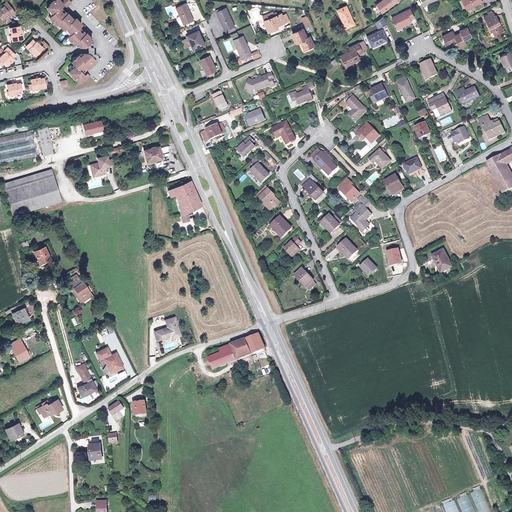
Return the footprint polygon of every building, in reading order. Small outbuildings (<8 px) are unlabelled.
[(57,9),(60,7),(62,4),(65,7),(68,4),(71,2),(68,0),(61,0),(60,2),(58,0),(53,0),(53,1),(52,0),(49,3),(49,4),(45,8),(51,14),(49,16),(54,21),(52,22),(55,25),(57,23),(62,30),(64,28),(70,34),(67,37),(73,44),(75,43),(76,45),(85,45),(91,45),(91,44),(93,42),(90,39),(91,38),(85,33),(80,37),(74,31),(78,27),(81,24),(68,11),(66,14),(62,17),(57,12),(59,11),(57,9)] [(396,0),(381,0),(375,4),(381,11),(396,0)] [(5,2),(0,5),(0,18),(4,16),(4,17),(9,14),(10,15),(13,12),(5,2)] [(186,25),(197,21),(190,4),(179,8),(183,17),(186,24),(186,25)] [(343,27),(352,23),(343,5),(335,9),(343,27)] [(62,17),(66,14),(60,7),(57,9),(59,11),(57,12),(62,17)] [(236,26),(228,7),(219,11),(227,30),(228,30),(236,26)] [(397,30),(411,23),(409,19),(413,17),(409,9),(392,18),(397,30)] [(489,27),(487,28),(491,36),(497,33),(495,29),(501,26),(495,15),(494,16),(492,12),(484,16),(489,27)] [(266,21),(269,29),(274,27),(275,30),(279,28),(278,24),(281,23),(282,24),(290,21),(287,14),(284,16),(283,14),(279,16),(278,13),(275,14),(274,13),(264,17),(266,21)] [(379,27),(387,24),(383,16),(376,21),(379,27)] [(18,25),(9,27),(12,40),(22,37),(21,29),(19,29),(18,25)] [(80,37),(85,33),(81,30),(78,27),(74,31),(80,37)] [(447,46),(456,42),(458,48),(465,45),(463,40),(470,37),(466,27),(459,30),(460,33),(454,36),(452,31),(442,35),(447,46)] [(304,49),(314,45),(310,37),(307,38),(303,29),(294,34),(297,42),(300,41),(304,49)] [(366,37),(371,47),(387,40),(382,29),(366,37)] [(193,41),(194,41),(195,44),(197,49),(207,45),(202,30),(190,35),(192,39),(193,41)] [(245,35),(235,39),(244,61),(248,59),(247,56),(253,54),(245,35)] [(193,41),(192,39),(190,40),(189,37),(184,39),(187,47),(195,44),(194,41),(193,41)] [(35,54),(42,47),(36,41),(35,41),(32,39),(25,45),(35,54)] [(358,44),(362,52),(368,49),(364,41),(358,44)] [(359,54),(362,52),(358,44),(350,48),(351,50),(341,55),(345,66),(359,59),(356,53),(359,52),(359,54)] [(5,51),(0,55),(0,57),(6,64),(12,58),(11,57),(15,54),(7,46),(4,49),(5,51)] [(501,55),(504,64),(502,64),(505,71),(511,67),(511,57),(509,51),(501,55)] [(85,63),(88,66),(88,67),(96,61),(95,60),(97,58),(94,55),(91,55),(85,54),(82,54),(79,57),(78,56),(71,62),(74,66),(68,71),(77,82),(82,78),(85,81),(90,76),(89,75),(87,73),(84,76),(81,72),(78,69),(85,63)] [(211,76),(216,74),(215,72),(218,70),(212,55),(203,59),(209,74),(210,74),(211,76)] [(424,72),(426,71),(430,79),(438,74),(431,60),(420,65),(424,72)] [(78,69),(81,72),(87,67),(88,66),(85,63),(78,69)] [(272,87),(275,85),(273,79),(275,78),(273,73),(262,77),(260,78),(254,80),(250,79),(247,87),(250,89),(256,87),(257,90),(271,85),(272,87)] [(39,76),(31,78),(33,89),(46,86),(44,77),(39,78),(39,76)] [(394,86),(403,82),(401,77),(392,82),(394,86)] [(15,81),(7,83),(9,94),(22,91),(20,82),(15,83),(15,81)] [(374,101),(383,97),(383,98),(393,94),(387,82),(369,90),(374,101)] [(403,82),(394,86),(403,103),(411,99),(403,82)] [(356,95),(362,92),(360,85),(353,87),(356,95)] [(466,91),(464,87),(457,90),(463,102),(471,97),(472,99),(479,96),(475,86),(466,91)] [(298,105),(312,99),(309,90),(307,87),(302,89),(303,92),(296,95),(294,95),(296,100),(298,105)] [(221,108),(229,105),(224,91),(216,94),(221,108)] [(432,109),(437,107),(441,114),(441,115),(452,110),(448,103),(447,101),(443,92),(433,97),(435,101),(430,104),(432,109)] [(367,111),(354,97),(350,101),(347,103),(355,111),(350,116),(355,123),(367,111)] [(234,117),(242,114),(240,109),(232,112),(234,117)] [(247,115),(246,118),(249,126),(264,120),(260,110),(247,115)] [(483,125),(485,124),(491,121),(488,114),(479,118),(483,125)] [(491,121),(485,124),(487,127),(500,120),(498,118),(491,121)] [(102,128),(100,120),(82,124),(85,134),(94,132),(94,131),(102,128)] [(500,120),(487,127),(489,131),(487,132),(491,139),(505,132),(500,120)] [(272,128),(277,137),(282,135),(286,144),(295,140),(286,122),(272,128)] [(357,133),(361,137),(363,134),(372,143),(380,135),(367,123),(357,133)] [(427,123),(416,128),(419,135),(420,137),(430,133),(431,132),(427,123)] [(210,140),(226,133),(221,124),(217,126),(217,125),(205,130),(210,140)] [(456,141),(460,139),(461,141),(470,137),(465,126),(452,131),(456,141)] [(38,130),(44,155),(53,153),(48,128),(38,130)] [(210,140),(205,130),(200,133),(205,143),(210,140)] [(0,138),(0,160),(1,164),(37,156),(32,131),(0,138)] [(236,150),(244,158),(255,147),(251,142),(253,140),(250,137),(236,150)] [(61,140),(64,149),(71,147),(69,138),(61,140)] [(155,147),(154,145),(150,146),(150,148),(144,150),(147,161),(161,158),(158,146),(155,147)] [(384,169),(391,161),(380,150),(373,158),(379,164),(384,169)] [(511,177),(505,165),(511,161),(511,157),(509,151),(487,163),(503,194),(506,193),(508,196),(511,194),(511,177)] [(323,170),(324,169),(330,175),(338,168),(323,153),(314,161),(323,170)] [(102,167),(108,165),(107,159),(106,155),(96,158),(97,163),(89,165),(92,175),(103,172),(102,167)] [(409,171),(416,168),(417,169),(422,167),(417,157),(405,162),(409,171)] [(379,164),(373,158),(371,160),(377,167),(379,164)] [(251,172),(261,184),(270,176),(258,164),(251,172)] [(323,170),(321,172),(327,178),(330,175),(324,169),(323,170)] [(5,191),(53,178),(51,170),(2,184),(5,191)] [(394,194),(404,189),(397,177),(386,183),(388,188),(390,187),(394,194)] [(60,202),(53,178),(5,191),(12,216),(60,202)] [(189,180),(168,190),(170,196),(175,194),(178,198),(183,221),(189,219),(187,211),(193,208),(188,194),(194,191),(189,180)] [(339,186),(341,189),(348,182),(346,180),(339,186)] [(313,196),(312,196),(317,202),(325,194),(314,183),(313,184),(311,181),(304,187),(313,196)] [(352,184),(349,181),(348,182),(341,189),(341,190),(342,191),(347,196),(346,196),(352,202),(360,195),(351,185),(352,184)] [(263,202),(265,201),(268,203),(265,206),(270,212),(275,207),(276,208),(280,205),(270,195),(272,193),(266,187),(257,195),(263,202)] [(194,191),(188,194),(193,208),(201,205),(194,191)] [(368,202),(363,207),(366,210),(372,205),(368,202)] [(366,222),(372,216),(366,210),(363,207),(357,212),(359,214),(353,221),(359,228),(362,232),(367,228),(367,224),(366,222)] [(332,235),(340,227),(339,226),(341,224),(336,218),(333,220),(330,216),(322,224),(332,235)] [(278,234),(279,232),(283,237),(292,228),(281,217),(271,227),(278,234)] [(285,250),(291,255),(294,252),(296,254),(300,250),(295,245),(297,244),(298,245),(301,242),(297,238),(285,250)] [(349,261),(358,253),(347,242),(338,250),(349,261)] [(35,251),(40,263),(50,258),(45,247),(35,251)] [(391,265),(402,263),(399,249),(388,252),(391,265)] [(436,265),(438,264),(442,271),(452,266),(443,250),(431,256),(436,265)] [(361,266),(369,275),(377,268),(368,258),(361,266)] [(307,288),(314,281),(303,270),(296,276),(307,288)] [(75,287),(84,299),(92,294),(83,280),(82,281),(76,273),(69,278),(71,282),(69,283),(73,288),(75,287)] [(75,287),(73,288),(82,301),(84,299),(75,287)] [(32,310),(29,303),(12,311),(16,321),(30,315),(29,311),(32,310)] [(168,327),(155,330),(158,339),(171,336),(173,335),(174,337),(180,335),(175,317),(168,319),(171,326),(168,327)] [(231,344),(237,358),(238,359),(266,348),(259,333),(231,344)] [(10,344),(19,361),(29,355),(20,338),(10,344)] [(237,358),(231,344),(223,347),(229,362),(237,358)] [(105,357),(112,370),(118,367),(118,368),(124,365),(117,351),(112,353),(108,346),(97,351),(101,358),(106,355),(107,356),(105,357)] [(227,365),(222,353),(208,358),(214,370),(227,365)] [(90,390),(91,391),(97,388),(93,380),(93,379),(93,378),(85,361),(78,365),(85,380),(87,379),(88,381),(78,386),(82,394),(90,390)] [(260,367),(264,375),(270,372),(266,364),(260,367)] [(63,406),(57,397),(47,403),(45,399),(42,402),(43,403),(39,406),(41,410),(44,415),(51,410),(54,409),(55,411),(63,406)] [(120,400),(110,408),(115,414),(125,406),(120,400)] [(133,402),(135,416),(148,413),(146,400),(133,402)] [(7,429),(11,438),(23,432),(18,424),(7,429)] [(118,432),(111,433),(111,441),(119,440),(118,432)] [(102,443),(95,444),(92,444),(93,455),(102,455),(102,443)] [(473,491),(479,511),(491,511),(484,488),(473,491)] [(469,508),(471,508),(469,497),(460,499),(462,511),(465,511),(469,511),(469,508)] [(100,500),(100,511),(109,511),(109,499),(100,500)] [(459,511),(454,500),(443,504),(446,511),(459,511)]
